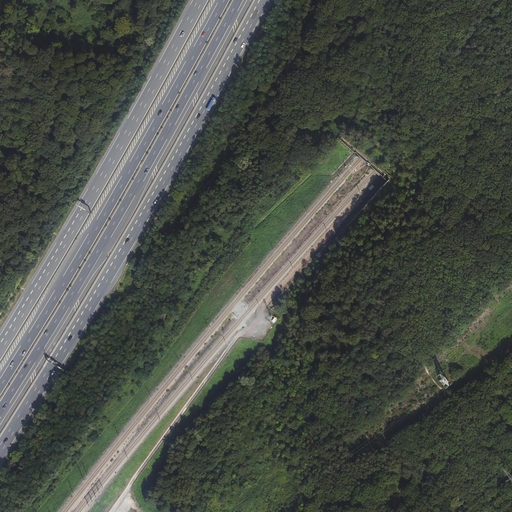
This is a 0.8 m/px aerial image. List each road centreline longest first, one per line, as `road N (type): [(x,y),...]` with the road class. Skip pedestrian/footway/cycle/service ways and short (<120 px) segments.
road 1 (trunk): [(0,449),(262,0)]
road 2 (motorway): [(0,410),(239,0)]
road 3 (motorway): [(222,0),(0,384)]
road 4 (trunk): [(200,0),(0,347)]
road 5 (track): [(511,372),(462,487)]
